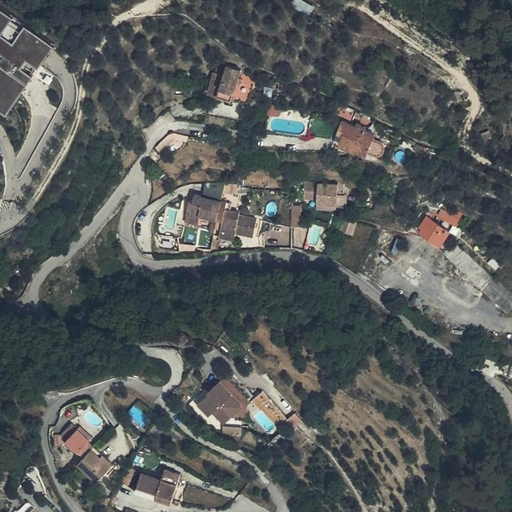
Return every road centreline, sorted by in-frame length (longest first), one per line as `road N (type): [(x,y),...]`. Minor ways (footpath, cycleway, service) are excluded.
road 1 (residential): [(281,511),(252,463),(193,437),(172,415),(162,397),(175,363),(66,337),(32,305),(42,272),(120,191),(132,188),(138,197),(125,231),(147,265),(315,261),(478,373),(506,398),(511,415)]
road 2 (track): [(316,0),(352,32),(384,36),(471,92),(473,104),(466,126),(428,164),(401,170),(323,142)]
road 3 (track): [(4,221),(58,160),(90,54),(113,23)]
road 4 (track): [(262,69),(184,14),(143,16)]
